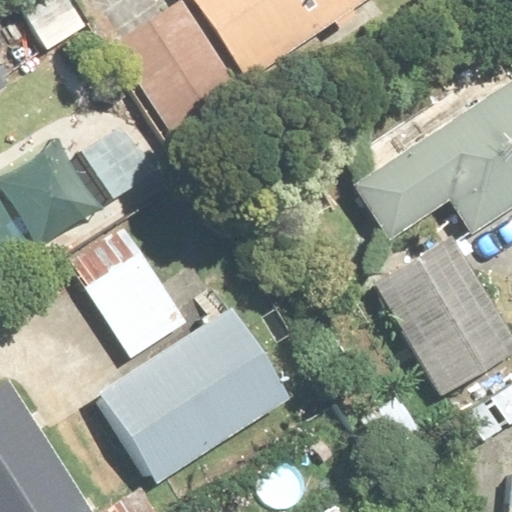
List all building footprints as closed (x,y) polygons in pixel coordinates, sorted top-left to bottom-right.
[(114,52),(179,144),(382,0),(188,0),(114,52)] [(511,213),(511,73),(346,192),(386,248),(445,206),(471,243),(511,213)] [(123,233),(68,265),(125,362),(180,329),(123,233)] [(511,334),(453,238),(374,286),(447,405),(511,364),(511,334)] [(291,396),(236,312),(100,401),(155,486),(291,396)] [(82,511),(5,386),(0,389),(0,511),(82,511)] [(511,511),(511,477),(506,477),(502,511),(511,511)]
